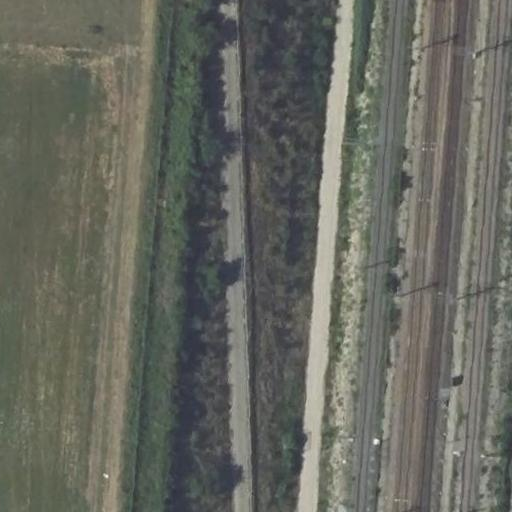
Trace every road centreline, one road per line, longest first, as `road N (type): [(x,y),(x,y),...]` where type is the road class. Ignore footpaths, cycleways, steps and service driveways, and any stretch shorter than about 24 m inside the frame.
road 1 (track): [(303,511),(342,0)]
road 2 (track): [(227,0),(239,511)]
